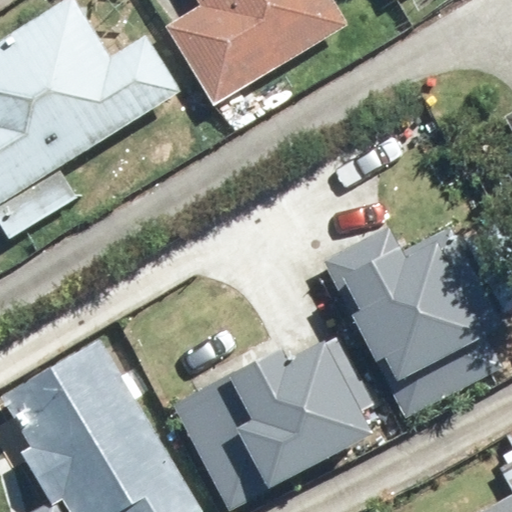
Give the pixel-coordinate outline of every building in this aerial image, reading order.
[(96,0),(0,53),(0,194),(169,101),(112,0),(96,0)] [(339,27),(324,0),(182,0),(232,87),(339,27)] [(511,115),(502,120),(511,138),(511,115)] [(511,357),(439,208),(321,265),(398,421),(511,365),(511,357)] [(170,411),(224,511),(226,511),(363,440),(309,338),(170,411)] [(68,511),(190,511),(93,346),(2,399),(68,511)] [(511,511),(511,491),(471,511),(511,511)] [(52,511),(48,503),(30,511),(52,511)]
